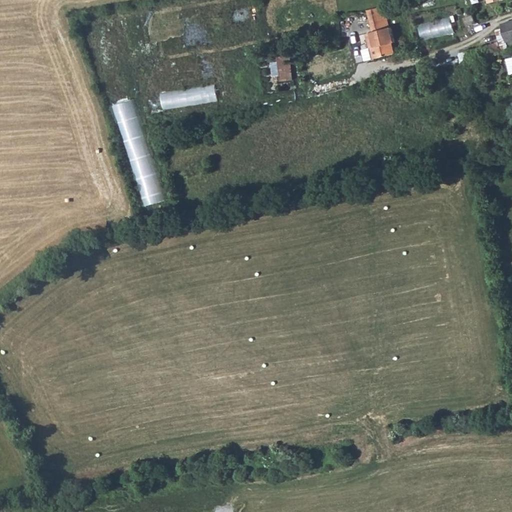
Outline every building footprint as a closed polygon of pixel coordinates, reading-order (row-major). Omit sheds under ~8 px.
[(421,24),(424,39),(457,33),(453,17),(421,24)] [(386,52),(383,52),(385,64),(407,60),(406,51),(408,50),(406,34),(403,34),(402,25),(385,28),(386,38),(383,38),(386,52)] [(506,26),(497,28),(499,39),(502,50),(511,48),(506,26)] [(499,39),(478,44),(478,45),(480,54),(482,54),(502,50),(499,39)] [(478,45),(459,50),(460,59),(480,54),(478,45)] [(284,66),(284,79),(296,79),(295,66),(284,66)]
